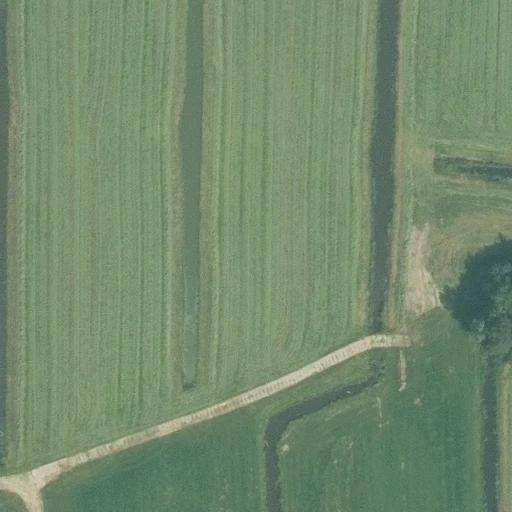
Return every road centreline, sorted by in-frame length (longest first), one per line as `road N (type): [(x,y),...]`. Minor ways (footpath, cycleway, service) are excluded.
road 1 (track): [(0,488),(25,487),(260,396),(362,347)]
road 2 (track): [(511,225),(491,225),(457,264),(430,338),(362,347)]
